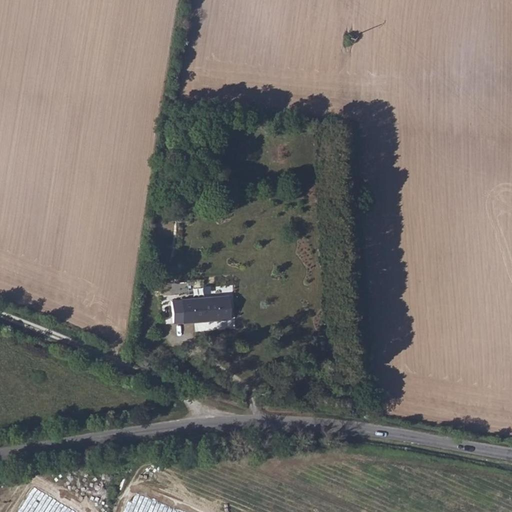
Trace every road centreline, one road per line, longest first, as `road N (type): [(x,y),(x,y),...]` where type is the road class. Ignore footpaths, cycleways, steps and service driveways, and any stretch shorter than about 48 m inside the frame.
road 1 (unclassified): [(0,454),(208,422),(267,421),(511,453)]
road 2 (track): [(0,314),(81,346),(194,405),(208,422)]
